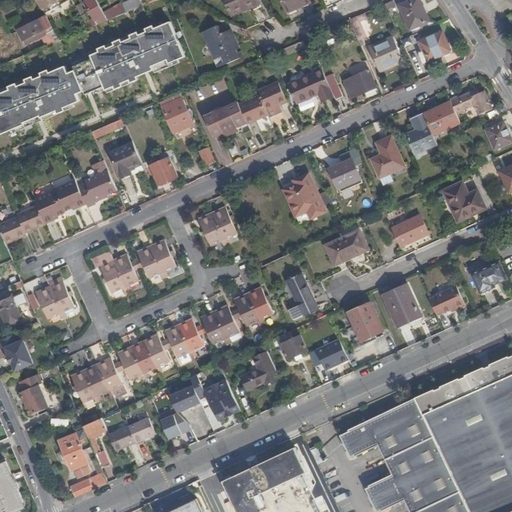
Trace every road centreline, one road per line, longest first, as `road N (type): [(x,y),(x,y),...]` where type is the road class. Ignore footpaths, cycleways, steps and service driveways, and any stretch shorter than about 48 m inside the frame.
road 1 (secondary): [(81,511),(511,317)]
road 2 (unclassified): [(167,205),(492,61)]
road 3 (residential): [(341,287),(359,287),(511,217)]
road 4 (unclassified): [(50,511),(0,394)]
road 5 (unclassified): [(108,331),(205,287),(199,274)]
